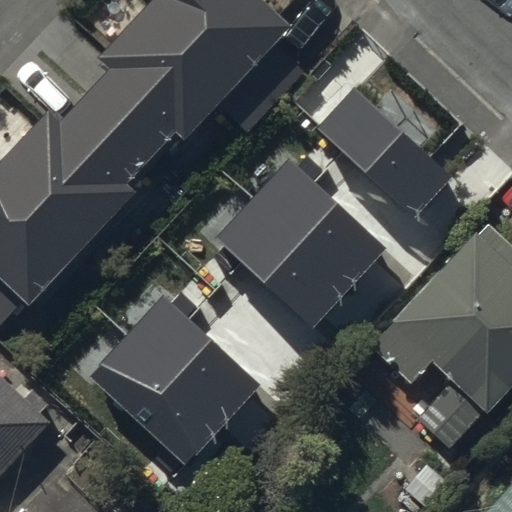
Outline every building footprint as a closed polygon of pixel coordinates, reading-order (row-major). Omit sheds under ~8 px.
[(280,29),(249,0),(159,0),(100,62),(112,72),(60,127),(47,115),(0,164),(0,273),(28,300),(127,195),(134,203),(188,146),(178,137),(280,29)] [(356,88),(318,128),(413,217),(452,177),(356,88)] [(289,160),(216,239),(314,329),(387,249),(289,160)] [(511,391),(511,248),(491,230),(482,239),(475,233),(368,351),(409,388),(429,366),(487,419),(511,391)] [(164,296),(89,376),(185,466),(260,386),(164,296)] [(0,473),(48,422),(0,377),(0,473)] [(34,511),(19,498),(6,511),(34,511)] [(511,511),(511,498),(499,511),(511,511)]
